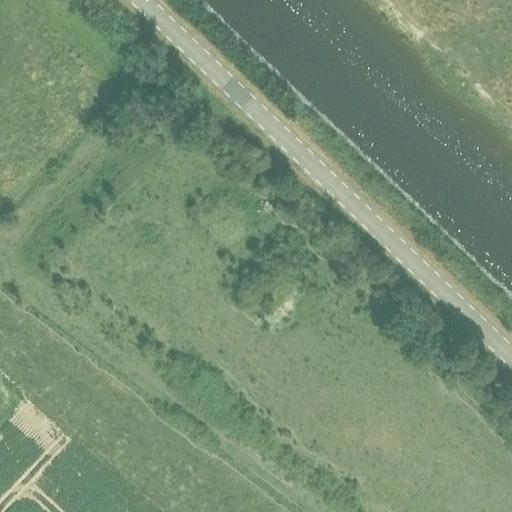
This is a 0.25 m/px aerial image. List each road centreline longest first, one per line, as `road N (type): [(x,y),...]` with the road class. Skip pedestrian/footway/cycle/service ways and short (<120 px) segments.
road 1 (tertiary): [(511,352),(143,0)]
road 2 (track): [(310,511),(0,276)]
road 3 (track): [(0,245),(150,93),(183,88),(265,150),(287,140)]
